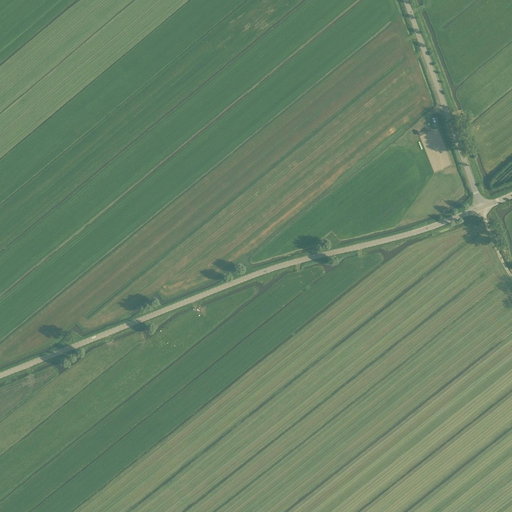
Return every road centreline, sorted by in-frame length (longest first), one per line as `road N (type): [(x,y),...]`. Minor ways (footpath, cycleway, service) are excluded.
road 1 (unclassified): [(0,376),(265,272),(481,208)]
road 2 (tertiary): [(481,208),(404,0)]
